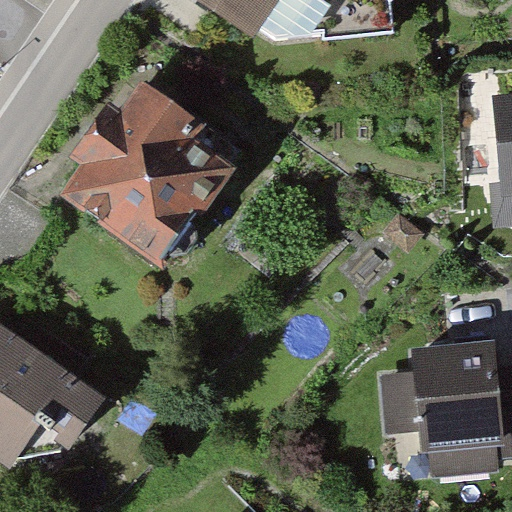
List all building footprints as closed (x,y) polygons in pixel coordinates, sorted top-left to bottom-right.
[(396,35),(392,0),(187,0),(254,48),(396,35)] [(253,160),(143,71),(49,187),(158,276),(253,160)] [(511,218),(511,94),(491,97),(504,220),(511,218)] [(117,407),(0,322),(0,476),(43,508),(117,407)] [(472,347),(401,352),(409,452),(498,445),(499,457),(511,456),(511,377),(498,379),(495,345),(472,347)]
